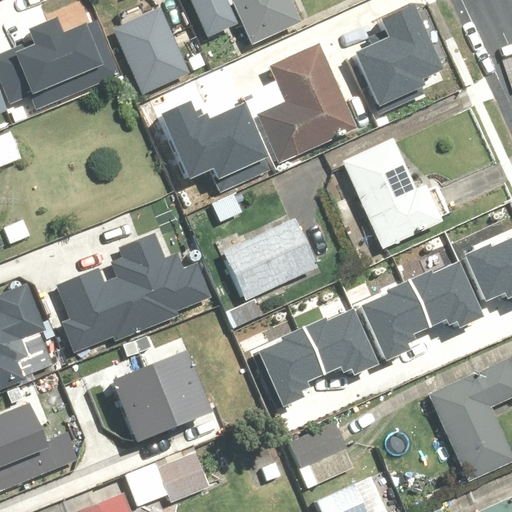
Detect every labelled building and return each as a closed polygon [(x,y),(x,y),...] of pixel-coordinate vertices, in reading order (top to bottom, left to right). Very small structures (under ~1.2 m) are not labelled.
[(216,0),(181,0),(206,49),(234,35),(216,0)] [(294,0),(236,0),(256,42),(304,20),(294,0)] [(345,51),(375,116),(428,92),(420,74),(434,68),(407,9),(378,22),(383,34),(345,51)] [(159,14),(117,30),(141,91),(183,75),(159,14)] [(0,50),(0,58),(18,109),(115,74),(95,21),(55,35),(51,22),(22,32),(25,41),(0,50)] [(254,109),(276,162),(360,127),(324,42),(271,64),(284,96),(254,109)] [(0,113),(9,109),(0,86),(0,113)] [(162,117),(186,175),(208,167),(216,186),(264,167),(239,106),(206,120),(198,102),(162,117)] [(0,134),(0,165),(25,155),(14,128),(0,134)] [(395,138),(342,159),(381,249),(445,223),(427,182),(416,187),(395,138)] [(297,212),(221,243),(244,299),(320,268),(297,212)] [(20,220),(0,228),(0,235),(5,248),(28,238),(20,220)] [(511,236),(511,235),(462,257),(481,299),(499,291),(502,298),(509,295),(511,302),(511,236)] [(154,245),(51,286),(79,358),(218,303),(203,266),(187,273),(182,261),(163,268),(154,245)] [(360,308),(384,358),(410,346),(405,336),(444,317),(449,328),(479,314),(455,265),(430,277),(427,270),(386,290),(388,295),(360,308)] [(0,292),(0,389),(66,362),(32,279),(0,292)] [(258,320),(248,299),(238,304),(222,311),(232,332),(258,320)] [(253,354),(277,404),(302,392),(297,382),(336,363),(342,374),(371,360),(348,311),(323,323),(322,315),(278,336),(280,341),(253,354)] [(511,358),(510,354),(429,391),(471,481),(511,461),(511,445),(493,404),(511,395),(511,358)] [(189,361),(115,387),(136,445),(210,419),(189,361)] [(39,406),(0,420),(0,498),(65,473),(39,406)] [(336,416),(286,436),(308,488),(358,467),(336,416)] [(128,473),(141,506),(210,477),(196,444),(128,473)] [(360,511),(348,483),(309,500),(313,511),(360,511)] [(511,511),(511,483),(471,503),(475,511),(511,511)] [(135,511),(127,491),(75,511),(135,511)]
